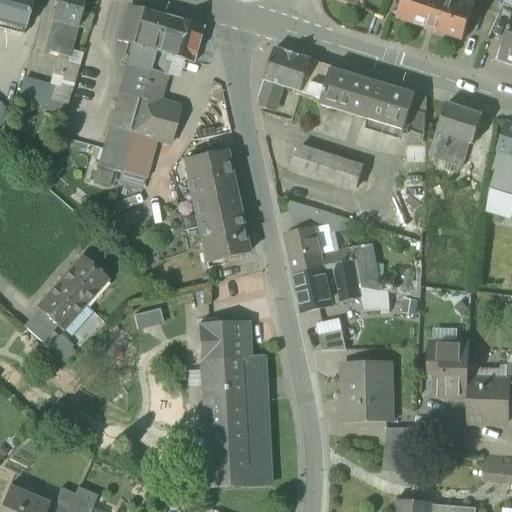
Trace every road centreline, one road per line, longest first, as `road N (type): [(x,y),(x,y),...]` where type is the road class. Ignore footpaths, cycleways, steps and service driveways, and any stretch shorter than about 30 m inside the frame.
road 1 (residential): [(307,511),(313,437),(238,78),(235,13)]
road 2 (tertiary): [(285,28),(511,101)]
